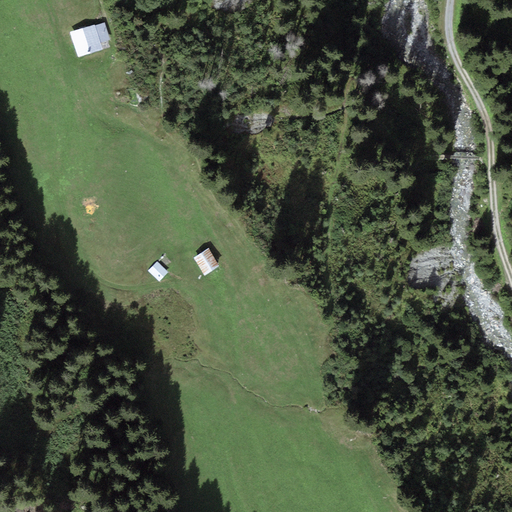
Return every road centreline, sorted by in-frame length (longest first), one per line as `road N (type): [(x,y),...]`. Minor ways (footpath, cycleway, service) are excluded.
road 1 (track): [(44,0),(69,82),(59,199),(74,248),(92,280),(113,287),(188,277)]
road 2 (track): [(511,282),(495,224),(486,115),(455,57),(450,0)]
